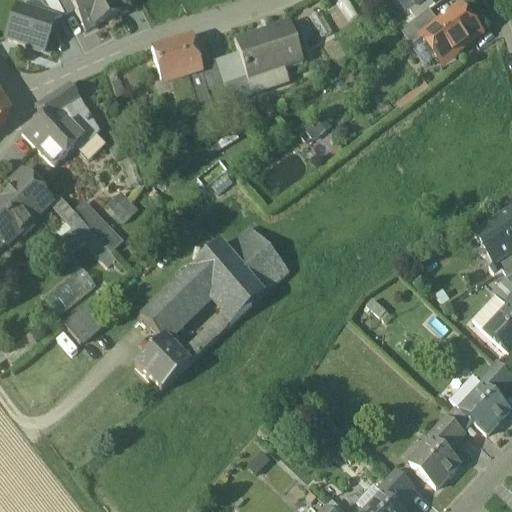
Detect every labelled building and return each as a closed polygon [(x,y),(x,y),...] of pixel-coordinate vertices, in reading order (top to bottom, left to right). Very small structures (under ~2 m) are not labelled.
[(53,23),(64,17),(54,0),(39,0),(49,19),(49,21),(53,23)] [(54,0),(64,17),(74,12),(68,0),(54,0)] [(68,0),(74,12),(85,33),(107,22),(95,0),(68,0)] [(122,0),(95,0),(107,22),(128,11),(122,0)] [(426,0),(415,8),(409,13),(416,22),(436,8),(429,0),(426,0)] [(439,25),(421,38),(423,41),(439,62),(450,54),(453,59),(480,38),(469,24),(471,23),(460,9),(439,25)] [(49,21),(16,10),(5,43),(42,55),(53,23),(49,21)] [(430,13),(401,34),(412,49),(423,41),(421,38),(439,25),(430,13)] [(289,26),(234,44),(238,56),(246,80),(247,83),(302,65),(289,26)] [(191,40),(152,52),(161,84),(186,77),(201,72),(199,68),(191,40)] [(238,56),(215,63),(223,87),(246,80),(238,56)] [(215,63),(199,68),(201,72),(207,92),(223,87),(215,63)] [(201,72),(186,77),(194,104),(198,115),(213,111),(207,92),(201,72)] [(102,145),(69,88),(49,102),(62,117),(69,113),(88,139),(75,149),(77,151),(82,158),(102,145)] [(161,98),(148,102),(156,129),(169,125),(161,98)] [(0,100),(0,129),(10,118),(0,100)] [(49,102),(38,109),(50,124),(62,117),(49,102)] [(194,104),(178,109),(181,120),(198,115),(194,104)] [(75,149),(50,124),(40,119),(22,137),(55,170),(75,149)] [(311,143),(332,133),(326,119),(304,129),(311,143)] [(23,183),(0,204),(0,240),(6,247),(28,226),(29,227),(48,209),(23,183)] [(84,211),(75,219),(91,237),(98,230),(100,228),(84,211)] [(511,214),(485,231),(485,232),(475,238),(481,249),(482,250),(487,246),(499,265),(511,256),(511,214)] [(70,234),(57,246),(69,259),(92,237),(91,237),(75,219),(74,218),(64,228),(70,234)] [(109,242),(98,230),(91,237),(92,237),(103,248),(109,242)] [(248,230),(222,253),(237,270),(248,282),(262,299),(289,276),(248,230)] [(216,247),(139,323),(159,344),(163,344),(208,300),(237,270),(222,253),(216,247)] [(511,256),(499,265),(489,272),(494,280),(502,275),(508,283),(511,280),(511,256)] [(237,270),(208,300),(217,310),(248,282),(237,270)] [(78,271),(41,301),(57,321),(94,291),(78,271)] [(248,282),(217,310),(231,325),(262,299),(248,282)] [(496,302),(473,326),(485,337),(508,312),(505,309),(504,309),(496,302)] [(100,332),(83,311),(61,330),(78,350),(100,332)] [(511,315),(508,312),(485,337),(511,362),(511,360),(511,315)] [(205,339),(181,362),(187,369),(202,354),(211,346),(205,339)] [(159,344),(134,369),(160,395),(187,369),(181,362),(163,344),(159,344)] [(511,386),(511,381),(498,368),(480,387),(483,391),(484,390),(497,402),(511,386)] [(473,382),(451,407),(456,412),(460,416),(483,391),(480,387),(479,388),(473,382)] [(483,391),(460,416),(473,428),(486,440),(511,414),(497,402),(484,390),(483,391)] [(460,416),(456,412),(447,422),(464,437),(473,428),(460,416)] [(447,422),(429,441),(433,444),(447,456),(464,438),(464,437),(447,422)] [(433,444),(410,470),(436,494),(460,468),(447,456),(433,444)] [(413,491),(397,475),(379,495),(382,498),(396,510),(413,491)] [(382,498),(369,511),(398,511),(396,510),(382,498)]
